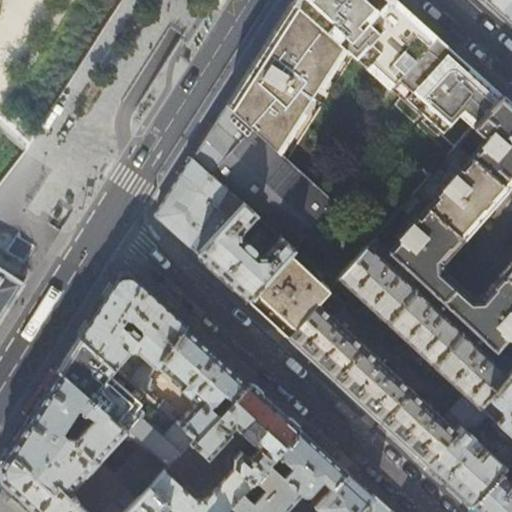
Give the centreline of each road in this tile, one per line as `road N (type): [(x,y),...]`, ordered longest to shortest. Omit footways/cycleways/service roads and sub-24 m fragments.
road 1 (residential): [(107,221),(144,245),(430,511)]
road 2 (secondary): [(107,221),(250,0)]
road 3 (secondary): [(0,388),(107,221)]
